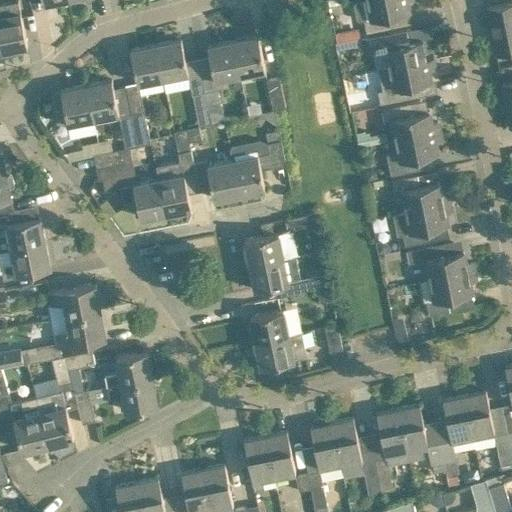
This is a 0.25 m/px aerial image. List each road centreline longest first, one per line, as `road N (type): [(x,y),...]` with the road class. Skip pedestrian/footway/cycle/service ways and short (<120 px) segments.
road 1 (residential): [(511,333),(273,397),(221,390)]
road 2 (residential): [(511,265),(456,0)]
road 3 (residential): [(0,96),(51,74),(99,32),(211,0)]
road 4 (residential): [(42,504),(97,449),(221,390)]
road 5 (residential): [(107,247),(299,203)]
road 6 (residential): [(221,390),(201,375),(107,247)]
road 7 (residential): [(107,247),(0,98)]
